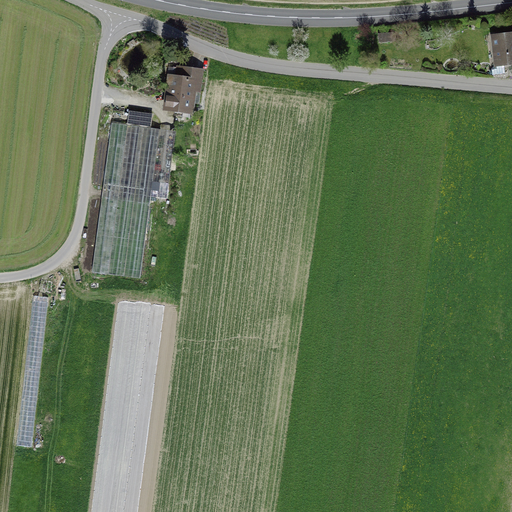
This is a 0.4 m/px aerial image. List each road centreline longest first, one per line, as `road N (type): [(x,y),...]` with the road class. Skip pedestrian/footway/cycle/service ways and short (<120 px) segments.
road 1 (residential): [(121,15),(192,50),(263,67),(511,91)]
road 2 (primary): [(158,0),(337,18),(511,1)]
road 3 (unclassified): [(121,15),(100,59),(73,240),(53,264),(0,279)]
